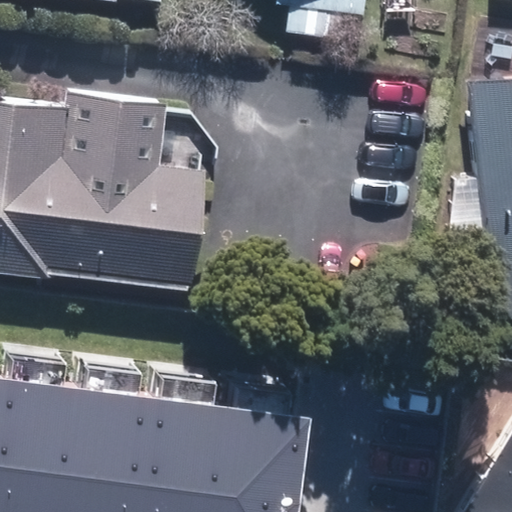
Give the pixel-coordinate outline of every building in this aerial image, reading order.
[(273,0),(271,32),(312,36),(314,15),(345,18),(346,0),(273,0)] [(511,309),(511,81),(453,87),(470,270),(473,313),(511,309)] [(0,258),(197,282),(212,164),(161,158),(168,95),(74,84),(72,98),(0,89),(0,258)] [(473,313),(470,270),(427,273),(430,316),(473,313)] [(254,385),(139,373),(141,348),(0,333),(0,451),(15,453),(12,484),(46,487),(45,495),(103,500),(102,511),(393,511),(399,457),(332,450),(328,485),(265,478),(262,509),(220,505),(225,456),(247,458),(254,385)] [(511,511),(511,424),(499,416),(437,511),(511,511)]
